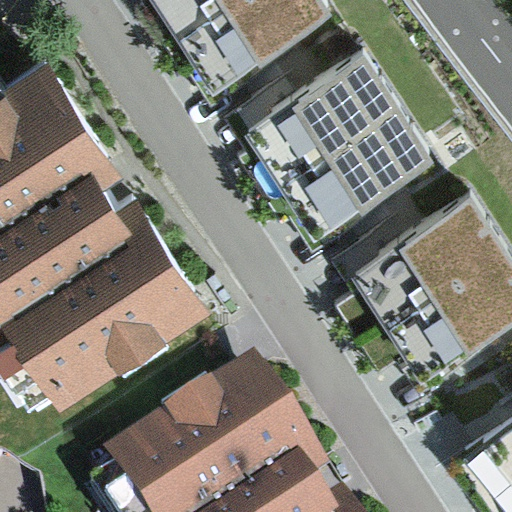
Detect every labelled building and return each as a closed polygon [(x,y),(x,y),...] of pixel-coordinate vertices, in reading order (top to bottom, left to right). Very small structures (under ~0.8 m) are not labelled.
[(318,0),(146,0),(143,2),(185,67),(191,63),(213,96),(301,40),(288,20),(318,0)] [(432,140),(364,35),(296,79),(290,70),(228,110),(251,145),(241,151),(282,215),(291,210),(313,242),(394,190),(382,172),(432,140)] [(205,312),(41,60),(0,86),(0,361),(26,403),(45,391),(56,408),(205,312)] [(511,303),(511,238),(473,177),(404,221),(397,211),(332,252),(354,286),(334,299),(379,370),(399,357),(419,390),(511,330),(511,329),(500,311),(511,303)] [(360,511),(258,356),(106,455),(113,466),(88,482),(107,511),(360,511)] [(511,511),(511,414),(452,456),(498,511),(511,511)]
